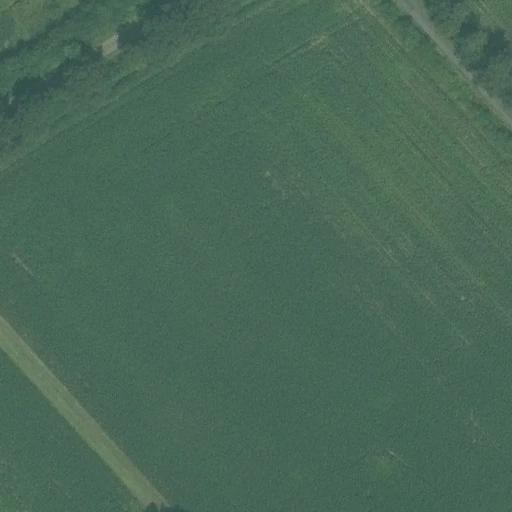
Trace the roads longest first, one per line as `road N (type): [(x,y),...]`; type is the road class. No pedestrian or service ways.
road 1 (unclassified): [(0,116),(189,0)]
road 2 (unclassified): [(399,0),(511,124)]
